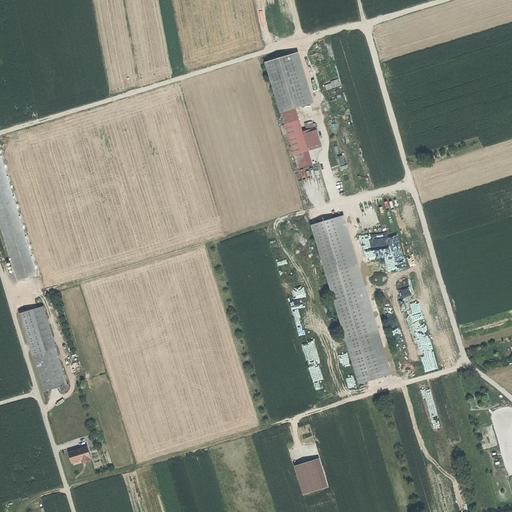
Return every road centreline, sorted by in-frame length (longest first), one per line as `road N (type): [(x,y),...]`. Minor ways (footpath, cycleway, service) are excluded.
road 1 (track): [(366,22),(467,364),(293,418)]
road 2 (track): [(10,301),(412,180)]
road 3 (track): [(0,133),(366,22)]
road 4 (track): [(68,487),(293,418)]
